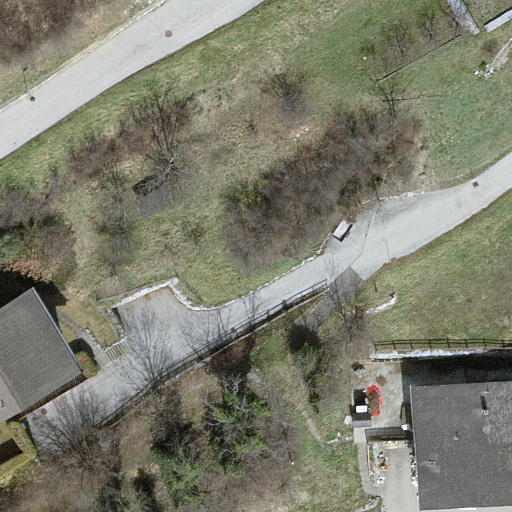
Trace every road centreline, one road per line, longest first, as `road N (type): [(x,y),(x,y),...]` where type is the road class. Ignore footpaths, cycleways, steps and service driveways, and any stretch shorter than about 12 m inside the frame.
road 1 (residential): [(511,167),(357,270),(154,357)]
road 2 (residential): [(187,0),(0,133)]
